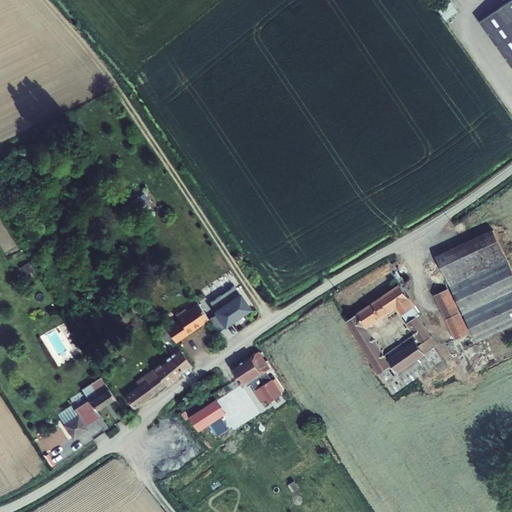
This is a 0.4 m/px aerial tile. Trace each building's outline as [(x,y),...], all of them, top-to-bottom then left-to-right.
[(511,0),(499,0),(479,14),(511,63),(511,0)] [(135,210),(150,204),(146,194),(131,199),(135,210)] [(511,258),(498,227),(440,254),(480,339),(511,324),(511,258)] [(391,356),(371,324),(400,304),(425,338),(432,334),(433,333),(419,312),(422,311),(403,282),(351,316),(396,390),(407,382),(436,363),(445,357),(437,345),(428,350),(422,340),(420,337),(391,356)] [(450,287),(439,292),(459,337),(471,332),(450,287)] [(220,322),(249,302),(241,291),(219,306),(210,293),(204,298),(220,322)] [(178,339),(211,315),(201,300),(192,307),(190,305),(180,311),(181,314),(172,320),(174,323),(169,327),(176,335),(178,339)] [(428,350),(437,345),(438,344),(432,334),(425,338),(422,340),(428,350)] [(178,348),(173,352),(186,369),(195,361),(178,339),(176,335),(171,339),(178,348)] [(272,363),(261,347),(237,363),(248,379),(272,363)] [(171,378),(173,380),(186,369),(173,352),(151,370),(154,375),(147,381),(144,376),(137,381),(139,385),(132,391),(129,386),(125,389),(135,404),(171,378)] [(436,363),(407,382),(412,390),(441,370),(436,363)] [(248,398),(255,408),(290,386),(280,371),(273,376),(275,380),(248,398)] [(98,407),(116,396),(102,374),(83,386),(90,397),(88,399),(98,415),(101,413),(98,407)] [(85,423),(98,415),(88,399),(75,407),(78,413),(65,421),(73,434),(87,426),(85,423)]
